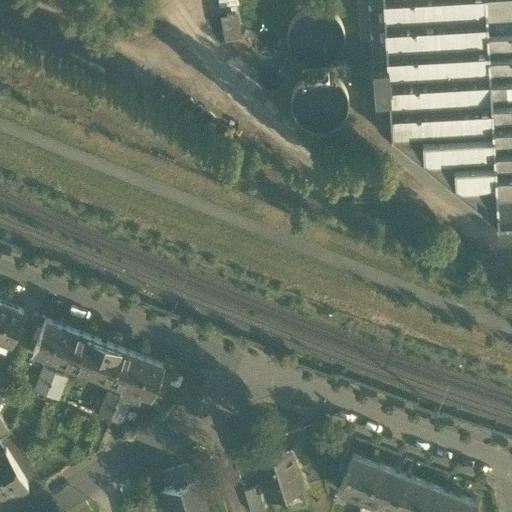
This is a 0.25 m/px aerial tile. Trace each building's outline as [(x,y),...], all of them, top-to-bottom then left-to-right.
[(511,0),(366,0),(372,116),(375,128),(493,222),(511,221),(511,0)] [(282,32),(281,43),(285,53),(293,62),(303,66),(314,67),(325,63),(333,55),(338,45),(339,34),(335,23),(327,15),(317,10),(305,10),(295,14),(286,21),(282,32)] [(217,20),(220,39),(237,36),(233,17),(230,14),(219,16),(217,20)] [(255,57),(261,59),(269,59),(274,57),(277,53),(280,47),(280,41),(278,37),(276,34),(272,31),(267,29),(260,29),(255,32),(251,36),(249,42),(249,48),(251,53),(255,57)] [(280,68),(284,70),(290,66),(290,61),(286,58),(281,59),(279,62),(280,68)] [(332,62),(333,71),(342,70),(341,61),(332,62)] [(250,78),(250,84),(253,89),(258,93),(263,95),(269,94),(275,91),(278,87),(280,81),(280,75),(277,70),(272,66),(266,64),(260,65),(255,68),(251,72),(250,78)] [(283,96),(284,108),(289,118),(298,126),(309,130),(321,129),(332,124),(340,115),(343,104),(343,92),(337,81),(328,73),(317,70),(305,70),(295,76),(287,84),(283,96)] [(23,308),(0,299),(0,337),(10,341),(23,308)] [(32,350),(59,360),(71,327),(45,317),(32,350)] [(136,352),(71,327),(59,360),(123,385),(136,352)] [(0,349),(5,352),(10,341),(0,337),(0,349)] [(162,362),(136,352),(123,385),(143,393),(149,395),(162,362)] [(34,388),(46,393),(54,371),(42,366),(34,388)] [(66,376),(54,371),(46,393),(58,397),(66,376)] [(119,396),(130,400),(139,404),(143,393),(123,385),(119,396)] [(98,413),(110,418),(119,396),(107,391),(98,413)] [(110,418),(122,422),(130,400),(119,396),(110,418)] [(0,437),(9,432),(0,417),(0,437)] [(0,451),(0,499),(27,482),(5,448),(0,451)] [(255,460),(268,498),(302,487),(296,470),(292,471),(286,450),(255,460)] [(377,462),(353,453),(338,489),(363,499),(377,462)] [(402,472),(377,462),(363,499),(388,509),(402,472)] [(415,511),(427,482),(402,472),(388,509),(395,511),(415,511)] [(211,511),(201,477),(159,490),(161,497),(165,511),(211,511)] [(444,511),(452,491),(427,482),(415,511),(444,511)] [(245,491),(251,511),(259,511),(267,510),(260,486),(245,491)] [(472,511),(477,501),(452,491),(444,511),(472,511)] [(165,511),(161,497),(151,500),(154,511),(165,511)] [(125,508),(126,511),(154,511),(151,500),(125,508)]
